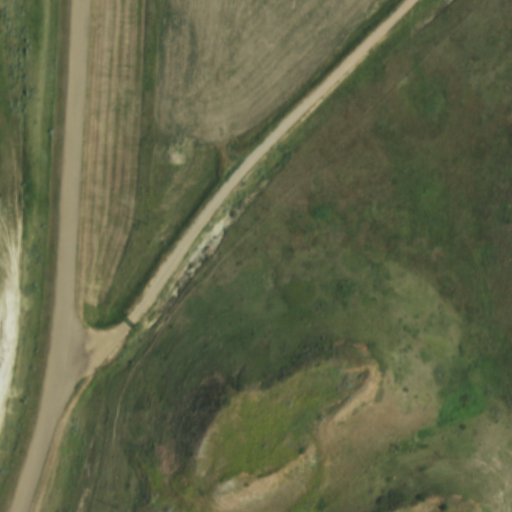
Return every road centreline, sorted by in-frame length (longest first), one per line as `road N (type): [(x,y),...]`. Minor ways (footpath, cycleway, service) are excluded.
road 1 (tertiary): [(81,0),(58,372)]
road 2 (tertiary): [(58,372),(15,511)]
